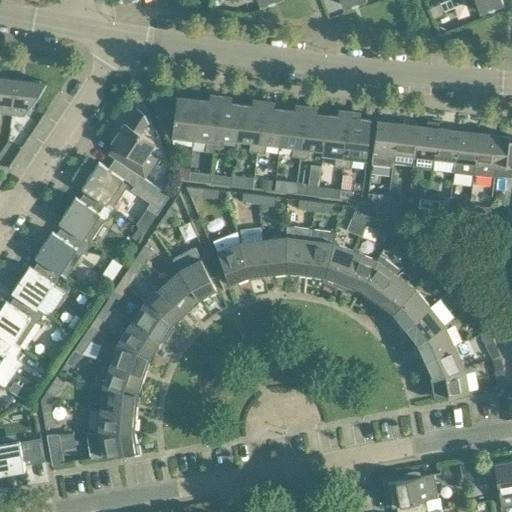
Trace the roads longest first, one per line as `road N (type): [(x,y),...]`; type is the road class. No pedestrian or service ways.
road 1 (residential): [(511,81),(95,33)]
road 2 (residential): [(0,222),(101,70),(95,33)]
road 3 (residential): [(50,511),(239,478)]
road 4 (residential): [(345,459),(511,429)]
